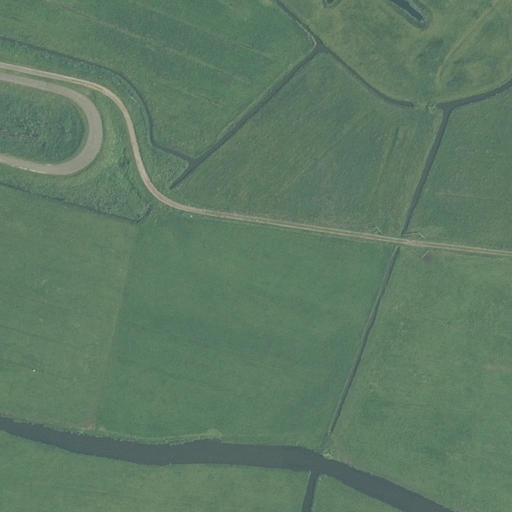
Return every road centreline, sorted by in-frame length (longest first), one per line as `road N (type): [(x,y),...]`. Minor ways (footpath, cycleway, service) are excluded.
road 1 (track): [(511,254),(166,202),(146,180),(127,117),(104,90),(0,64)]
road 2 (unclassified): [(0,158),(72,165),(91,147),(96,124),(77,95),(0,75)]
